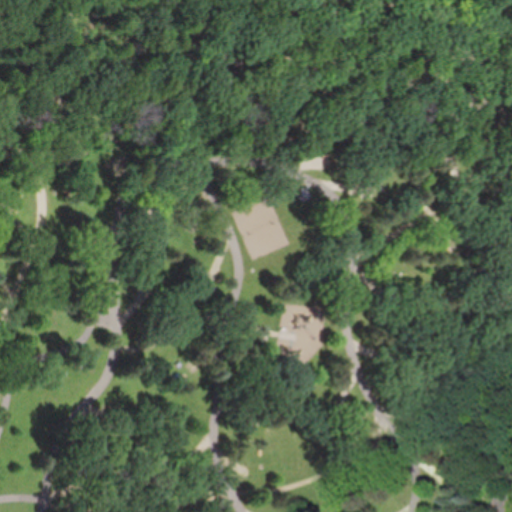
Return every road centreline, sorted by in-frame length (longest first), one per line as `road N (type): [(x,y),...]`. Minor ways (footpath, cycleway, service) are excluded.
road 1 (residential): [(43,511),(58,445),(119,361),(124,199),(136,181),(174,164),(214,160),(295,171),(339,200),(353,223),(350,332),(360,368),(408,451),(416,481),(410,511)]
road 2 (residential): [(0,133),(42,176),(47,204),(0,347)]
